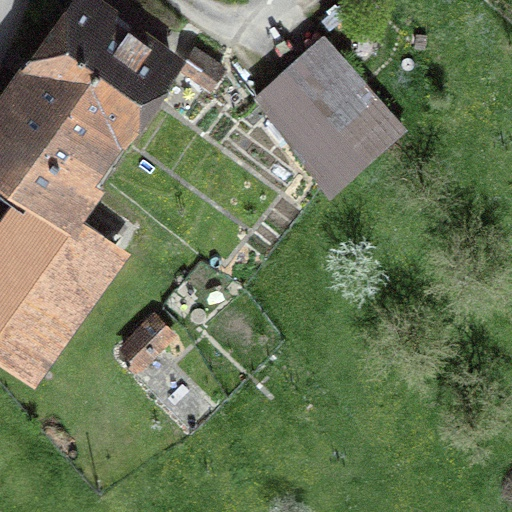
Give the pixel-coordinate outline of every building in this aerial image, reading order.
[(171,53),(98,0),(74,0),(26,67),(0,101),(0,113),(15,124),(0,145),(0,167),(32,191),(0,234),(0,337),(34,363),(118,248),(60,205),(171,53)] [(323,33),(252,92),(327,197),(407,127),(323,33)] [(198,47),(181,73),(210,91),(227,65),(198,47)] [(153,309),(117,345),(141,369),(177,334),(153,309)] [(156,385),(163,393),(179,378),(171,370),(156,385)]
